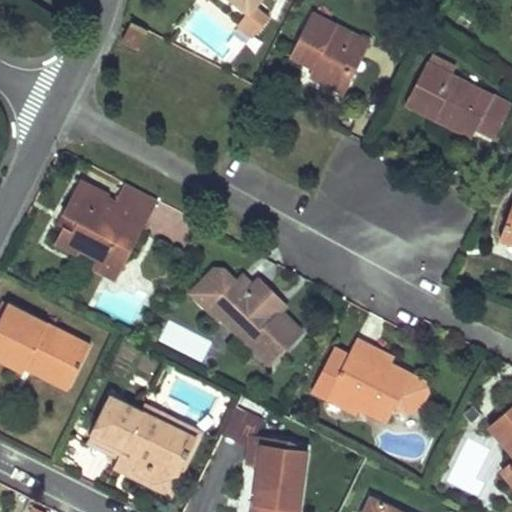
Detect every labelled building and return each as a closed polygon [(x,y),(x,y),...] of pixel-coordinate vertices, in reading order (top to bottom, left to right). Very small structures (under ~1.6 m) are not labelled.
[(233,0),(249,12),(238,25),(253,37),(268,19),(254,7),(260,0),(233,0)] [(315,14),(292,56),(306,64),(309,59),(317,63),(314,68),(310,74),(327,83),(330,79),(348,89),(357,71),(349,66),(355,54),(364,59),(373,44),(315,14)] [(132,22),(123,41),(139,50),(149,32),(132,22)] [(355,54),(349,66),(357,71),(364,59),(355,54)] [(456,67),(432,56),(429,63),(452,75),(456,67)] [(309,59),(306,64),(314,68),(317,63),(309,59)] [(427,62),(406,103),(436,118),(441,108),(449,112),(448,114),(477,129),(478,127),(497,137),(511,107),(511,105),(452,75),(429,63),(427,62)] [(330,79),(327,83),(346,93),(348,89),(330,79)] [(441,108),(436,118),(473,138),(477,129),(448,114),(449,112),(441,108)] [(65,227),(57,243),(79,255),(81,249),(99,259),(113,266),(122,250),(131,254),(160,201),(126,183),(117,200),(114,208),(106,203),(110,196),(81,182),(64,215),(79,222),(74,231),(65,227)] [(117,200),(110,196),(106,203),(114,208),(117,200)] [(511,206),(501,237),(511,241),(511,206)] [(64,215),(59,224),(65,227),(74,231),(79,222),(64,215)] [(113,266),(99,259),(94,267),(117,280),(131,254),(122,250),(113,266)] [(226,267),(215,270),(230,285),(237,279),(226,267)] [(237,279),(230,285),(215,270),(190,294),(219,322),(224,317),(271,364),(303,332),(275,304),(275,291),(261,277),(254,284),(242,273),(237,279)] [(9,303),(0,320),(0,359),(22,371),(24,367),(28,360),(72,382),(91,345),(9,303)] [(347,356),(328,390),(360,407),(387,421),(412,375),(391,363),(377,355),(375,359),(367,355),(372,346),(356,338),(347,356)] [(372,346),(367,355),(375,359),(377,355),(391,363),(394,358),(372,346)] [(315,391),(357,414),(360,407),(328,390),(347,356),(337,351),(315,391)] [(28,360),(24,367),(68,389),(72,382),(28,360)] [(111,394),(92,431),(133,452),(131,455),(133,469),(145,466),(154,471),(155,480),(178,473),(169,444),(179,427),(143,409),(111,394)] [(143,409),(179,427),(169,444),(178,473),(198,430),(146,403),(143,409)] [(511,407),(491,425),(511,449),(511,461),(503,469),(511,480),(511,407)] [(119,456),(112,471),(167,498),(178,473),(155,480),(154,471),(145,466),(133,469),(131,455),(133,452),(92,431),(88,440),(119,456)] [(284,441),(251,437),(249,462),(260,463),(255,502),(262,503),(260,511),(298,511),(307,450),(283,448),(284,441)] [(284,441),(283,448),(307,450),(291,441),(284,441)] [(405,511),(370,495),(362,511),(405,511)]
